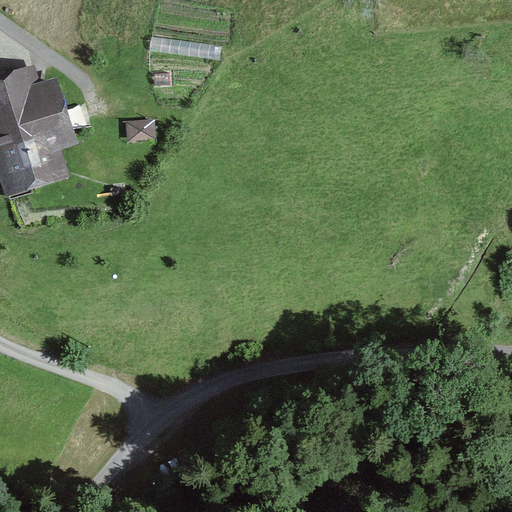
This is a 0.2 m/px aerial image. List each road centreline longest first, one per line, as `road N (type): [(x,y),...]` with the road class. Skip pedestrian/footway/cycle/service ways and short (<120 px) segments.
road 1 (unclassified): [(511,354),(361,356),(244,373),(161,415)]
road 2 (residential): [(0,343),(161,415)]
road 3 (unclassified): [(161,415),(73,511)]
